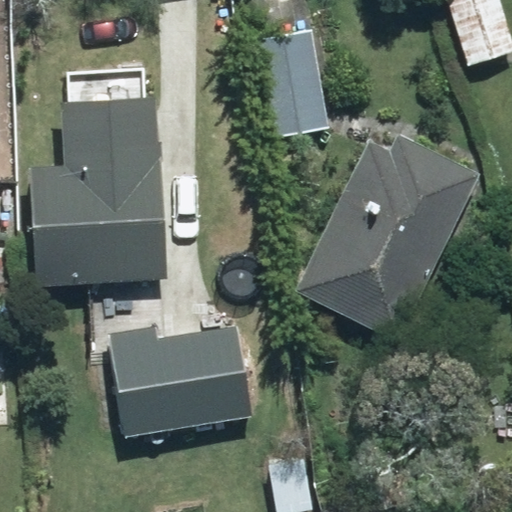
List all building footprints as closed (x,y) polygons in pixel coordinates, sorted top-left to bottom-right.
[(511,45),(497,0),(436,0),(458,70),(511,53),(511,45)] [(306,30),(253,42),(274,140),(328,128),(306,30)] [(145,101),(48,106),(52,170),(20,172),(26,290),(157,282),(145,101)] [(471,178),(388,138),(380,157),(357,147),(285,294),(391,344),(471,178)] [(147,330),(100,337),(114,440),(244,419),(230,328),(148,341),(147,330)] [(0,424),(9,424),(5,355),(0,355),(0,424)]
